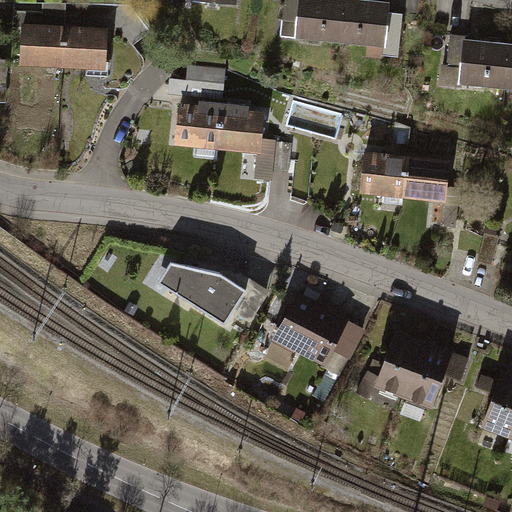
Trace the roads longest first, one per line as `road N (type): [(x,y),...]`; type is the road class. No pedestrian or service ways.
road 1 (residential): [(0,186),(266,233),(511,321)]
road 2 (secondary): [(0,417),(202,511)]
